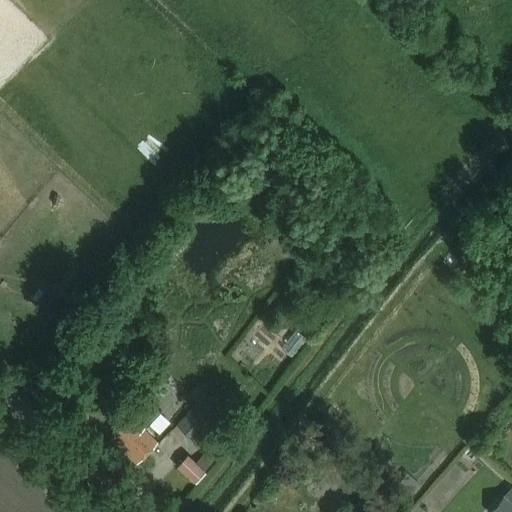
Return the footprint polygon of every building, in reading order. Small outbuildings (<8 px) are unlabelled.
[(82,295),(95,279),(84,270),(71,285),(82,295)] [(56,325),(67,313),(58,305),(47,317),(56,325)] [(195,402),(176,423),(193,439),(222,407),(220,406),(224,402),(211,391),(198,405),(195,402)] [(159,413),(144,399),(113,432),(116,434),(110,440),(136,464),(157,443),(142,429),(145,425),(147,426),(159,413)] [(196,481),(214,458),(205,451),(198,460),(187,451),(176,466),(196,481)] [(511,511),(511,501),(504,494),(490,511),(491,511),(511,511)]
